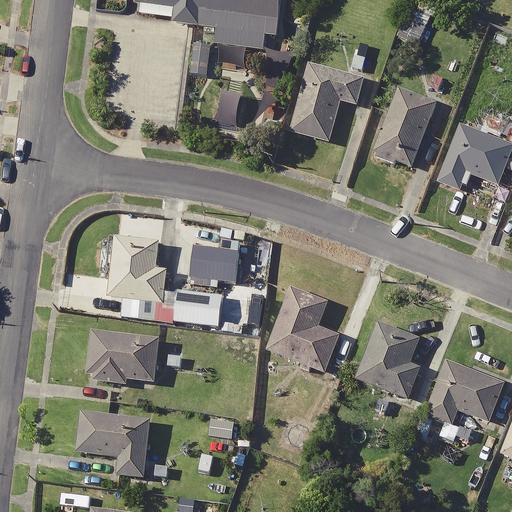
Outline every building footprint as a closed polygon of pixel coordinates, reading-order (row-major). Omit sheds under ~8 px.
[(278,0),(142,0),(142,7),(182,12),(180,26),(225,32),(221,65),(241,68),(244,48),(261,50),(263,35),(274,36),(278,0)] [(299,18),(281,15),(277,44),(295,46),(299,18)] [(369,57),(353,53),(349,71),(365,74),(369,57)] [(361,78),(304,62),(285,131),(326,142),(338,101),(354,105),(361,78)] [(433,100),(382,81),(373,107),(386,112),(371,154),(409,168),(433,100)] [(236,94),(219,91),(215,121),(231,124),(236,94)] [(481,120),(476,132),(456,124),(434,180),(460,191),(467,174),(495,185),(509,150),(511,150),(511,115),(511,116),(506,130),(481,120)] [(161,289),(163,269),(151,268),(154,237),(109,234),(104,297),(138,299),(137,320),(216,326),(219,294),(161,289)] [(295,363),(293,368),(307,373),(308,369),(323,375),(340,333),(317,323),(326,300),(288,285),(262,350),(295,363)] [(257,338),(260,315),(241,313),(240,322),(226,320),(224,334),(257,338)] [(416,338),(375,321),(352,377),(404,398),(417,366),(406,361),(416,338)] [(156,336),(86,329),(81,372),(89,373),(88,380),(124,383),(124,379),(152,381),(156,336)] [(183,352),(164,351),(162,368),(182,369),(183,352)] [(280,361),(264,356),(258,374),(274,380),(280,361)] [(422,415),(456,427),(452,440),(466,445),(471,430),(464,428),(469,415),(486,422),(502,379),(442,358),(422,415)] [(392,401),(375,394),(369,411),(386,417),(392,401)] [(147,417),(77,410),(73,451),(116,456),(114,474),(141,477),(147,417)] [(511,458),(511,417),(498,452),(511,458)]
